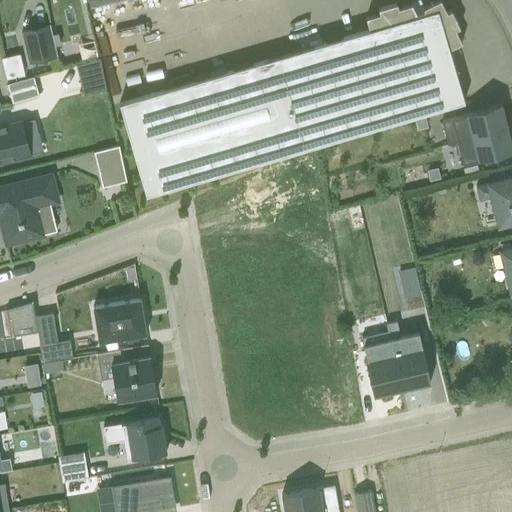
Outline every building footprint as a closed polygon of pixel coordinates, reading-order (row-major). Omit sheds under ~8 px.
[(368,30),(252,64),(118,103),(145,195),(279,155),(463,101),(448,49),(460,42),(456,34),(454,35),(452,31),(458,27),(450,10),(443,13),(441,9),(443,8),(439,0),(437,0),(423,8),(419,1),(411,5),(410,4),(401,7),(402,9),(397,10),(395,3),(377,9),(379,16),(374,17),(374,15),(364,17),(368,30)] [(19,32),(27,64),(57,57),(49,24),(19,32)] [(0,63),(4,79),(22,74),(17,54),(0,57),(0,63)] [(33,77),(6,84),(11,103),(38,96),(33,77)] [(455,142),(506,129),(500,103),(441,121),(446,145),(455,142)] [(0,165),(29,158),(23,136),(36,133),(33,120),(21,123),(20,120),(0,125),(0,165)] [(511,152),(506,129),(455,142),(461,164),(511,152)] [(101,188),(125,182),(117,146),(92,152),(101,188)] [(5,244),(56,233),(49,206),(59,203),(52,174),(0,187),(0,219),(1,225),(0,225),(5,244)] [(495,226),(511,222),(511,176),(486,183),(487,183),(474,186),(478,201),(488,198),(495,226)] [(511,245),(497,249),(508,295),(511,293),(511,245)] [(139,297),(92,306),(98,341),(145,333),(139,297)] [(31,301),(4,309),(9,336),(36,332),(35,326),(33,316),(31,301)] [(52,312),(33,316),(35,326),(36,332),(39,352),(41,363),(60,360),(56,341),(52,315),(52,312)] [(100,379),(112,377),(115,399),(155,392),(149,357),(121,362),(119,350),(96,354),(100,379)] [(35,364),(23,366),(26,386),(39,384),(35,364)] [(157,417),(102,426),(105,443),(123,440),(126,458),(165,452),(160,425),(158,425),(157,417)] [(83,451),(57,456),(61,481),(87,477),(83,451)] [(169,475),(110,485),(114,511),(153,511),(154,511),(173,508),(172,498),(173,497),(169,475)] [(321,511),(321,510),(337,507),(333,484),(280,494),(283,511),(321,511)] [(352,493),(355,511),(373,511),(370,490),(352,493)]
